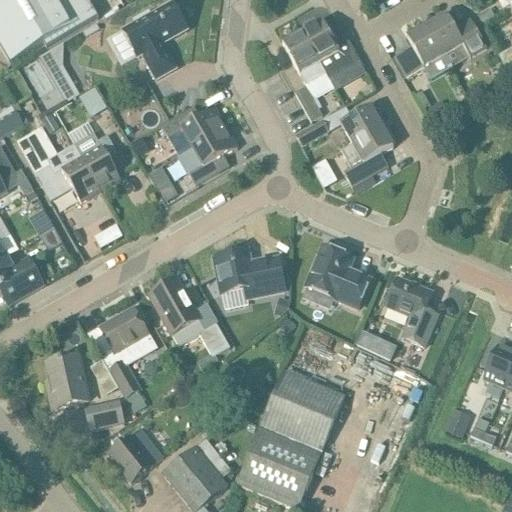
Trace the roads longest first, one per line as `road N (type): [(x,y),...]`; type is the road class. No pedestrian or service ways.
road 1 (residential): [(0,344),(280,185)]
road 2 (residential): [(361,37),(434,166),(407,244)]
road 3 (residential): [(280,185),(272,136),(229,54),(240,0)]
road 4 (residential): [(407,244),(280,185)]
